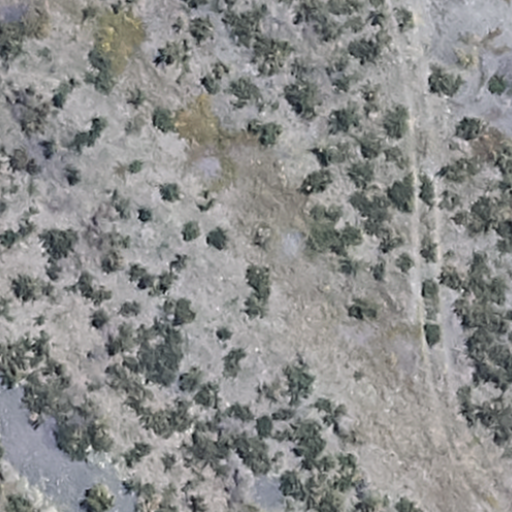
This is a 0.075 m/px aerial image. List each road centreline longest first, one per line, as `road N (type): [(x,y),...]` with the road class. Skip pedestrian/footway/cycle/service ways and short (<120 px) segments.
road 1 (track): [(73,0),(104,47),(278,205),(426,460),(471,511)]
road 2 (track): [(408,0),(426,460)]
